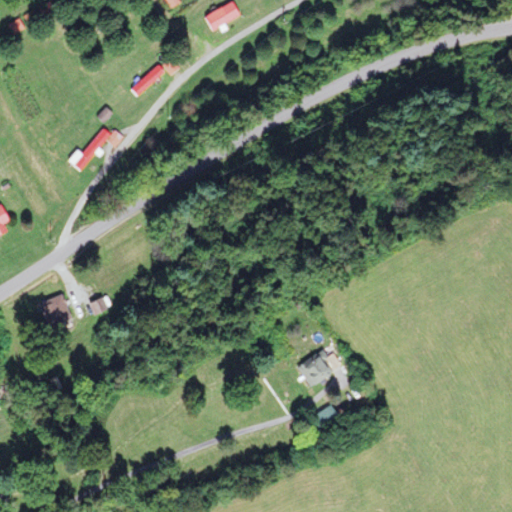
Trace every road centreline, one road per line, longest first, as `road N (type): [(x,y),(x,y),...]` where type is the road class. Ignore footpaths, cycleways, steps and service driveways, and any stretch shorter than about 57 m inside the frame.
road 1 (residential): [(0,294),(124,209),(322,92),(414,52),(511,27)]
road 2 (residential): [(55,259),(93,183),(188,71),(297,0)]
